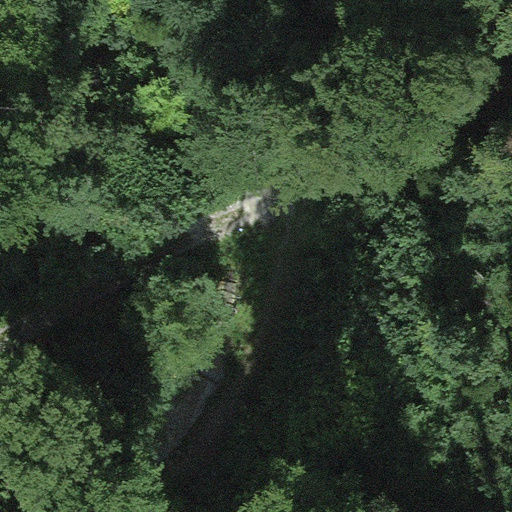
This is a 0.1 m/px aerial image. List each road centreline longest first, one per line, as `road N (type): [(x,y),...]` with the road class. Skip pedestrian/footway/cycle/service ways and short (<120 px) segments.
road 1 (track): [(385,0),(383,25),(314,158),(270,200),(0,344)]
road 2 (track): [(170,483),(282,271),(314,158)]
